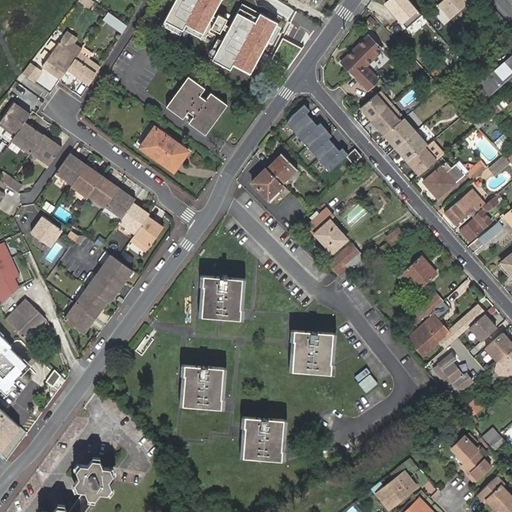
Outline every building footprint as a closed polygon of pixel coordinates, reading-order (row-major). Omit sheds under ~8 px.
[(174,0),(162,24),(181,34),(184,28),(202,38),(222,0),(174,0)] [(408,0),(383,0),(381,3),(400,25),(417,9),(408,0)] [(468,1),(467,0),(438,0),(435,3),(448,18),(468,1)] [(255,22),(236,12),(211,59),(230,69),(233,63),(250,73),(278,22),(260,13),(255,22)] [(66,30),(63,36),(71,42),(75,36),(66,30)] [(61,35),(41,65),(60,78),(67,69),(79,52),(82,49),(71,42),(63,36),(61,35)] [(372,91),(382,81),(369,67),(385,51),(372,37),(346,65),(372,91)] [(423,41),(412,50),(416,55),(426,46),(423,41)] [(426,46),(416,55),(419,58),(429,49),(426,46)] [(79,52),(67,69),(88,84),(100,67),(79,52)] [(413,75),(422,67),(409,53),(400,61),(413,75)] [(487,97),(511,75),(511,58),(479,87),(487,97)] [(448,60),(433,73),(439,81),(454,68),(448,60)] [(29,61),(21,72),(32,80),(40,69),(29,61)] [(190,78),(188,76),(166,106),(169,109),(190,78)] [(190,78),(169,109),(183,118),(186,114),(188,111),(194,115),(191,119),(188,122),(201,132),(223,101),(210,92),(205,99),(200,95),(204,88),(190,78)] [(380,90),(359,109),(417,176),(436,160),(425,147),(428,144),(380,90)] [(13,101),(0,118),(0,123),(14,134),(14,133),(23,120),(29,112),(13,101)] [(227,104),(223,101),(201,132),(205,135),(227,104)] [(499,102),(485,114),(490,120),(491,122),(505,108),(499,102)] [(310,110),(304,103),(292,114),(287,123),(329,171),(349,153),(343,146),(340,148),(330,137),(333,135),(321,122),(318,125),(307,113),(310,110)] [(186,114),(191,119),(194,115),(188,111),(186,114)] [(490,120),(485,114),(474,124),(479,129),(490,120)] [(42,133),(23,120),(14,133),(14,134),(10,138),(29,151),(30,150),(42,133)] [(424,124),(417,131),(428,144),(436,137),(424,124)] [(154,127),(146,138),(151,141),(144,150),(173,171),(181,160),(176,157),(183,148),(154,127)] [(61,145),(42,132),(42,133),(30,150),(38,155),(39,159),(47,165),(61,145)] [(146,138),(139,147),(144,150),(151,141),(146,138)] [(188,151),(183,148),(176,157),(181,160),(188,151)] [(70,151),(57,171),(73,183),(86,162),(70,151)] [(363,157),(358,152),(349,159),(354,165),(363,157)] [(504,155),(490,168),(495,174),(509,162),(507,159),(504,155)] [(285,186),(286,187),(301,173),(285,156),(270,171),(285,186)] [(454,165),(464,177),(469,173),(458,161),(454,165)] [(73,183),(72,184),(89,195),(90,194),(103,174),(86,162),(73,183)] [(481,162),(469,173),(473,179),(486,167),(481,162)] [(438,200),(464,177),(454,165),(451,168),(446,163),(424,183),(438,200)] [(285,186),(270,171),(269,170),(255,183),(262,190),(271,200),(285,186)] [(5,172),(1,179),(5,182),(6,183),(11,176),(5,172)] [(103,174),(90,194),(106,205),(107,204),(119,185),(103,174)] [(11,176),(6,183),(16,190),(21,183),(11,176)] [(136,197),(119,185),(107,204),(123,215),(133,200),(136,197)] [(274,205),(289,190),(286,187),(285,186),(271,200),(262,190),(261,191),(274,205)] [(474,215),(490,202),(477,187),(446,214),(459,229),(474,215)] [(498,203),(494,198),(490,202),(474,215),(476,218),(461,231),(471,243),(492,224),(484,215),(486,212),(488,213),(498,203)] [(150,211),(133,200),(123,215),(120,220),(136,231),(147,215),(150,211)] [(310,227),(319,237),(337,255),(350,242),(333,223),(338,218),(330,209),(310,227)] [(163,226),(147,215),(136,231),(131,239),(147,251),(163,226)] [(42,216),(31,233),(51,246),(62,230),(42,216)] [(503,230),(498,224),(480,239),(485,245),(503,230)] [(402,226),(389,236),(396,245),(408,235),(402,226)] [(73,231),(68,237),(74,241),(75,240),(79,235),(73,231)] [(81,244),(86,236),(85,235),(79,235),(75,240),(81,244)] [(0,303),(18,286),(13,277),(19,274),(3,244),(1,240),(0,240),(0,303)] [(355,244),(334,262),(343,274),(350,267),(355,274),(370,261),(355,244)] [(111,254),(89,287),(108,301),(110,302),(133,270),(111,254)] [(511,278),(511,254),(500,264),(511,278)] [(404,274),(418,290),(437,273),(424,257),(404,274)] [(222,276),(204,275),(204,285),(210,285),(209,297),(204,297),(203,313),(218,314),(218,316),(242,318),(242,308),(241,307),(242,277),(228,276),(228,274),(222,274),(222,276)] [(414,294),(418,290),(404,274),(400,277),(414,294)] [(204,275),(200,275),(200,285),(201,285),(200,313),(203,313),(204,297),(209,297),(210,285),(204,285),(204,275)] [(89,287),(76,303),(96,317),(108,301),(89,287)] [(417,325),(443,302),(437,295),(421,308),(410,318),(417,325)] [(27,300),(6,320),(25,339),(46,318),(27,300)] [(444,302),(430,315),(432,317),(434,320),(437,318),(438,320),(439,319),(451,309),(444,302)] [(96,317),(76,303),(65,319),(84,333),(90,326),(88,325),(90,322),(91,323),(96,317)] [(428,326),(413,340),(424,356),(440,342),(446,349),(447,348),(459,338),(470,328),(487,314),(480,306),(450,332),(447,335),(436,322),(429,328),(428,326)] [(482,342),(499,327),(487,314),(470,328),(482,342)] [(434,320),(432,317),(410,337),(413,340),(428,326),(429,328),(436,322),(447,335),(450,332),(439,319),(438,320),(437,318),(434,320)] [(291,369),(293,369),(309,370),(310,360),(294,359),(295,351),(299,351),(300,339),(314,340),(315,331),(315,329),(292,328),(291,338),(293,339),(291,369)] [(310,360),(309,370),(332,371),(333,361),(331,361),(334,330),(319,329),(319,331),(315,331),(314,340),(300,339),(299,351),(295,351),(294,359),(310,360)] [(511,351),(511,341),(504,332),(485,348),(498,363),(511,351)] [(30,367),(0,338),(0,387),(6,392),(30,367)] [(511,351),(498,363),(495,366),(494,372),(498,377),(508,378),(511,373),(511,351)] [(439,373),(453,390),(458,386),(462,390),(473,380),(467,373),(464,374),(455,362),(457,360),(453,354),(441,364),(445,369),(439,373)] [(206,365),(195,365),(183,364),(182,374),(183,374),(182,405),(200,406),(200,396),(186,395),(186,386),(191,386),(191,374),(206,375),(207,367),(206,365)] [(200,396),(200,406),(224,407),(225,397),(223,397),(225,366),(209,366),(210,367),(207,367),(206,375),(191,374),(191,386),(186,386),(186,395),(200,396)] [(118,383),(111,377),(104,385),(112,392),(118,383)] [(500,395),(507,388),(501,381),(494,388),(500,395)] [(477,399),(462,412),(470,423),(473,420),(476,417),(485,409),(477,399)] [(0,407),(0,449),(18,424),(0,407)] [(267,415),(244,414),(244,425),(243,455),(261,457),(262,446),(247,445),(247,437),(252,437),(253,426),(266,426),(267,418),(267,415)] [(262,446),(261,457),(284,458),(285,447),(283,447),(286,417),(271,416),(270,418),(267,418),(266,426),(253,426),(252,437),(247,437),(247,445),(262,446)] [(488,444),(499,434),(494,428),(483,438),(488,444)] [(502,458),(507,463),(511,458),(511,452),(504,443),(509,438),(503,432),(489,445),(494,450),(492,451),(500,460),(502,458)] [(465,435),(453,447),(467,462),(463,465),(478,481),(493,467),(485,459),(478,451),(480,449),(475,445),(465,435)] [(478,442),(475,445),(480,449),(478,451),(485,459),(490,454),(478,442)] [(91,458),(87,464),(103,466),(99,459),(91,458)] [(75,471),(78,477),(86,465),(80,464),(75,471)] [(78,477),(76,478),(83,490),(99,493),(100,491),(108,480),(109,478),(103,466),(87,464),(86,465),(78,477)] [(110,467),(103,466),(109,478),(113,473),(110,467)] [(382,490),(394,505),(410,493),(408,491),(411,488),(413,491),(418,487),(406,471),(382,490)] [(504,483),(497,476),(479,493),(486,501),(488,499),(500,511),(511,511),(511,495),(502,485),(504,483)] [(83,490),(76,478),(73,482),(77,490),(83,490)] [(100,491),(107,492),(111,486),(108,480),(100,491)] [(70,507),(67,511),(66,511),(84,511),(99,493),(83,490),(79,495),(83,503),(79,508),(70,507)] [(390,509),(394,505),(382,490),(378,493),(390,509)] [(79,495),(70,507),(79,508),(83,503),(79,495)] [(421,498),(419,500),(429,510),(431,508),(421,498)] [(429,510),(419,500),(406,511),(434,511),(431,508),(429,510)]
